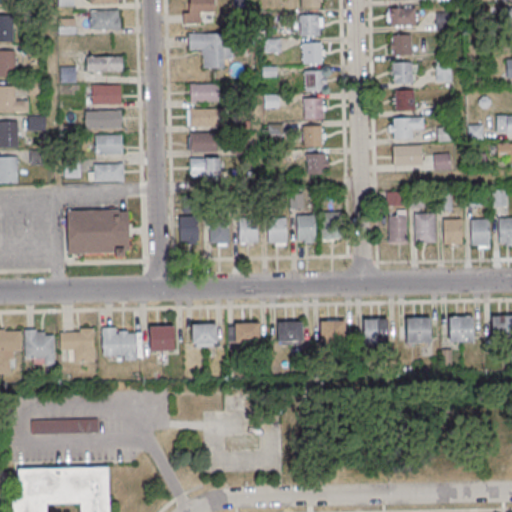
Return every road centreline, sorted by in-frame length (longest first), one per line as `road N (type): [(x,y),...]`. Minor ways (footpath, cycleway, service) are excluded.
road 1 (tertiary): [(511,281),(0,292)]
road 2 (residential): [(511,491),(226,498),(187,511)]
road 3 (residential): [(158,289),(148,0)]
road 4 (residential): [(361,285),(353,0)]
